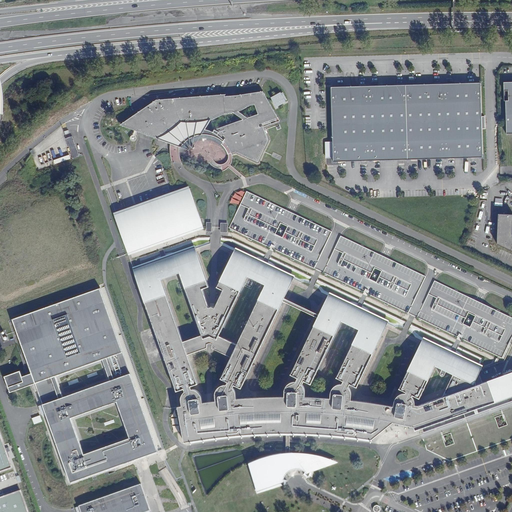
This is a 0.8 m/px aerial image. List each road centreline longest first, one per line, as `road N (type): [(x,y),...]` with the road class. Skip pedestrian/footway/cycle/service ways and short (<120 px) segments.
road 1 (trunk): [(0,48),(225,25),(408,18)]
road 2 (trunk): [(52,53),(408,18)]
road 3 (trunk): [(220,0),(0,23)]
road 4 (unclassified): [(511,58),(315,62)]
road 5 (trunk): [(120,0),(0,11)]
